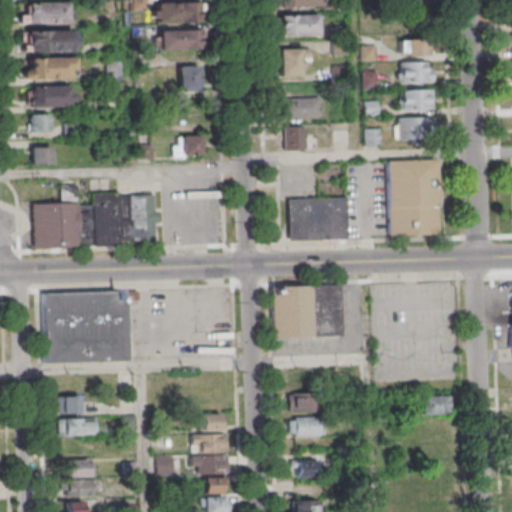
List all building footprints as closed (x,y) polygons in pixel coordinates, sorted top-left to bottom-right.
[(281,0),(319,0),(320,8),(281,9),(281,0)] [(28,4),(70,3),(70,24),(29,25),(28,4)] [(160,5),(199,3),(199,23),(161,24),(160,5)] [(280,17),(318,16),(319,35),(281,36),(280,17)] [(21,30),(21,51),(73,51),(73,30),(21,30)] [(161,32),(200,31),(200,50),(162,51),(161,32)] [(402,55),(424,55),(424,38),(402,38),(402,55)] [(277,75),(299,75),(300,59),(307,59),(307,48),(278,47),(277,75)] [(73,57),(22,57),(22,77),(73,77),(73,57)] [(430,80),(430,61),(397,61),(397,80),(430,80)] [(197,65),(177,65),(177,90),(197,90),(197,65)] [(27,106),(73,106),(73,85),(26,86),(27,106)] [(430,88),(397,88),(397,108),(430,108),(430,88)] [(284,100),(320,99),(321,119),(284,121),(284,100)] [(48,131),(48,113),(27,113),(27,131),(48,131)] [(392,116),(392,138),(431,138),(431,116),(392,116)] [(300,149),(300,126),(281,126),(281,149),(300,149)] [(378,144),(378,127),(361,127),(361,144),(378,144)] [(198,156),(198,135),(171,135),(171,156),(198,156)] [(29,146),(29,163),(49,163),(49,146),(29,146)] [(436,234),(436,158),(385,159),(386,235),(436,234)] [(30,203),(31,247),(119,245),(119,241),(156,240),(154,192),(89,194),(90,203),(76,204),(75,185),(58,185),(58,202),(30,203)] [(345,239),(345,196),(286,196),(286,239),(345,239)] [(340,336),(339,284),(269,286),(271,338),(340,336)] [(125,361),(124,290),(41,291),(41,362),(125,361)] [(285,411),(306,411),(306,392),(285,392),(285,411)] [(77,395),(54,395),(54,412),(77,412),(77,395)] [(417,413),(445,413),(445,395),(417,395),(417,413)] [(199,430),(218,430),(218,412),(199,412),(199,430)] [(320,435),(320,416),(286,416),(286,435),(320,435)] [(55,434),(92,434),(92,417),(55,417),(55,434)] [(188,434),(188,473),(224,473),(224,433),(188,434)] [(62,476),(90,476),(90,458),(62,458),(62,476)] [(312,477),(312,459),(290,459),(290,477),(312,477)] [(200,492),(220,492),(220,476),(200,476),(200,492)] [(449,511),(449,478),(422,478),(421,511),(449,511)] [(89,495),(89,480),(62,480),(62,495),(89,495)] [(224,511),(224,495),(200,495),(200,511),(224,511)] [(62,500),(62,511),(82,511),(83,501),(62,500)] [(289,500),(288,511),(315,511),(315,500),(289,500)]
